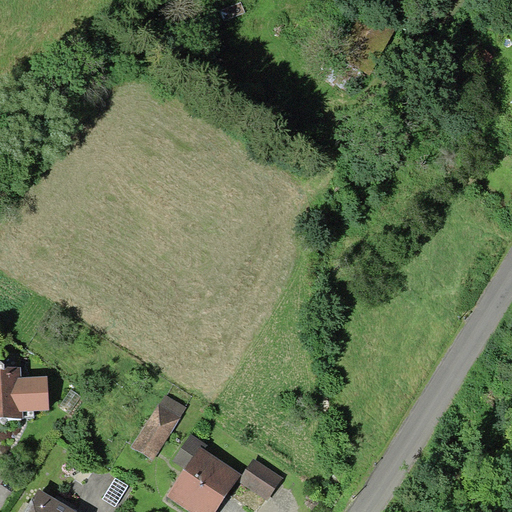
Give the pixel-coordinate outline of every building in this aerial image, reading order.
[(333,65),(365,83),(390,38),(358,21),(333,65)] [(4,382),(0,380),(0,429),(4,429),(17,428),(17,411),(22,411),(27,404),(21,399),(16,399),(15,390),(15,381),(4,382)] [(165,446),(148,434),(130,459),(147,471),(165,446)] [(171,475),(184,483),(196,466),(198,462),(186,454),(171,475)] [(196,466),(184,483),(166,509),(170,511),(216,511),(218,511),(232,490),(196,466)] [(275,491),(251,475),(238,495),(262,510),(275,491)] [(51,511),(53,509),(38,500),(34,507),(43,511),(51,511)]
